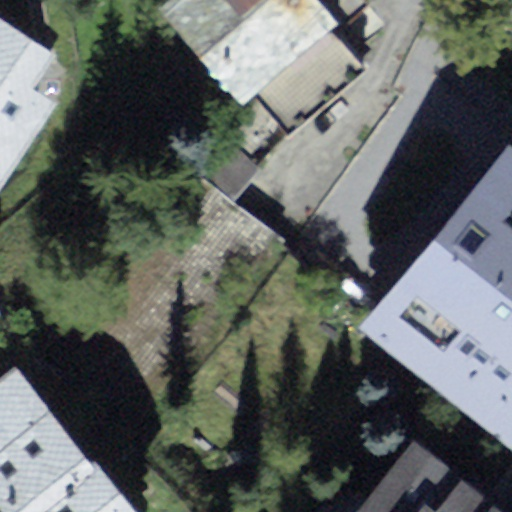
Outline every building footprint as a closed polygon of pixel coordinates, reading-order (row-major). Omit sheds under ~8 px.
[(316,0),(172,0),(158,13),(240,104),(255,93),(288,135),(367,71),(329,30),(337,22),(316,0)] [(51,56),(0,20),(0,174),(55,101),(31,88),(51,56)] [(511,145),(374,323),(511,429),(511,145)] [(0,379),(0,511),(138,511),(18,365),(0,379)] [(511,511),(511,504),(414,428),(348,511),(511,511)]
